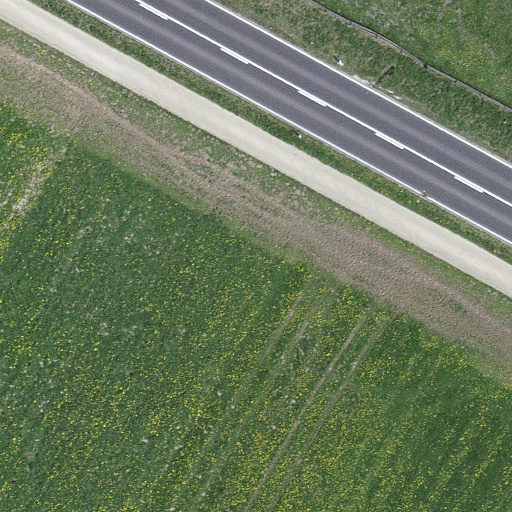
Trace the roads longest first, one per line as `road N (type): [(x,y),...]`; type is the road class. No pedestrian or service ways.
road 1 (track): [(511,275),(3,0)]
road 2 (secondary): [(138,0),(511,204)]
